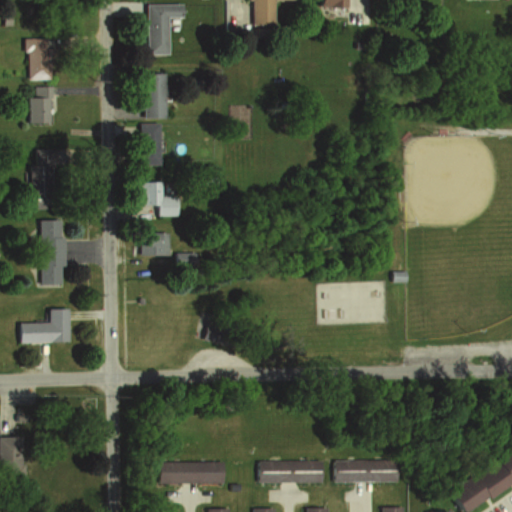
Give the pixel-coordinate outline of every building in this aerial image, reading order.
[(245,0),(246,24),(267,24),(267,0),(245,0)] [(140,52),(163,52),(163,15),(177,15),(177,3),(140,3),(140,52)] [(21,77),(45,77),(45,37),(21,37),(21,77)] [(136,116),(157,116),(157,71),(136,71),(136,116)] [(22,123),(46,123),(46,85),(32,85),(32,96),(22,96),(22,123)] [(132,122),(132,164),(154,164),(154,122),(132,122)] [(41,193),(72,186),(62,138),(31,145),(41,193)] [(132,203),(149,203),(149,215),(168,215),(167,180),(132,180),(132,203)] [(34,219),(34,283),(59,283),(59,219),(34,219)] [(161,254),(161,232),(131,232),(131,254),(161,254)] [(189,265),(189,253),(167,253),(167,265),(189,265)] [(403,282),(388,282),(389,271),(403,271),(403,282)] [(63,307),(43,307),(43,321),(13,321),(13,341),(63,341),(63,307)] [(0,480),(18,480),(18,435),(0,435),(0,480)] [(511,472),(511,443),(438,488),(451,509),(511,472)] [(318,481),(256,482),(255,462),(318,461),(318,481)] [(393,481),(331,481),(331,461),(393,461),(393,481)] [(219,482),(157,483),(157,463),(219,463),(219,482)]
